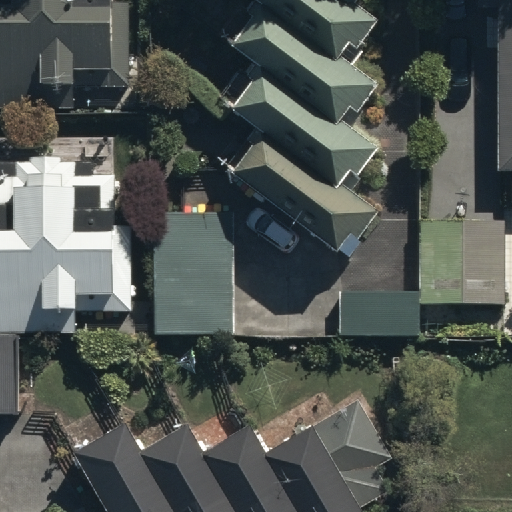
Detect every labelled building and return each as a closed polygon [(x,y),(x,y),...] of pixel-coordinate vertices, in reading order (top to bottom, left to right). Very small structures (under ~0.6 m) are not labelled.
[(0,0),(0,103),(75,102),(75,82),(129,81),(127,0),(0,0)] [(233,173),(336,255),(348,239),(357,246),(378,219),(341,190),(349,179),(358,186),(380,159),(335,124),(366,84),(337,61),(365,26),(350,15),(361,0),(248,0),(262,11),(232,48),(262,72),(232,111),(263,135),(233,173)] [(511,162),(511,0),(477,0),(477,5),(499,5),(499,162),(511,162)] [(0,330),(17,330),(77,330),(77,308),(132,307),(131,221),(117,221),(116,169),(95,169),(95,154),(77,154),(77,136),(0,137),(0,330)] [(234,332),(234,209),(155,209),(155,332),(234,332)] [(503,216),(419,216),(419,287),(419,300),(503,300),(503,216)] [(419,300),(419,287),(341,286),(341,332),(420,332),(419,300)] [(17,330),(0,330),(0,405),(18,405),(17,330)] [(76,445),(115,511),(367,511),(363,505),(408,479),(359,394),(313,420),(312,418),(270,442),(255,417),(209,444),(191,413),(144,441),(128,414),(76,445)]
